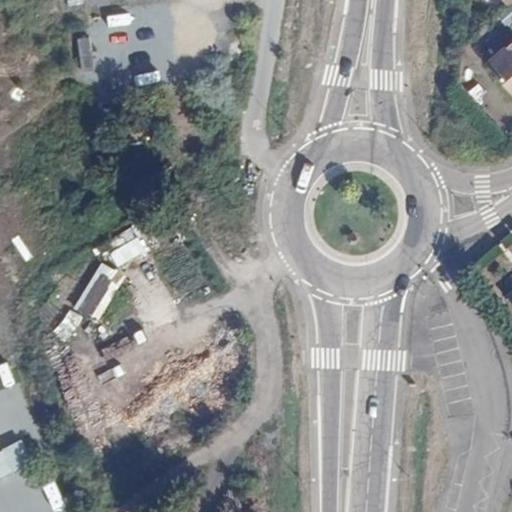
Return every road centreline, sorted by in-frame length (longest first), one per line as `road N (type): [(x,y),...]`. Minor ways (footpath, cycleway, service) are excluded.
road 1 (secondary): [(362,511),(385,304),(399,270)]
road 2 (secondary): [(317,271),(331,358),(330,511)]
road 3 (track): [(295,177),(254,144),(278,0)]
road 4 (secondary): [(360,0),(317,153)]
road 5 (secondary): [(396,152),(381,78),(387,0)]
road 6 (secondary): [(317,153),(299,170),(286,206),(289,236),(317,271)]
